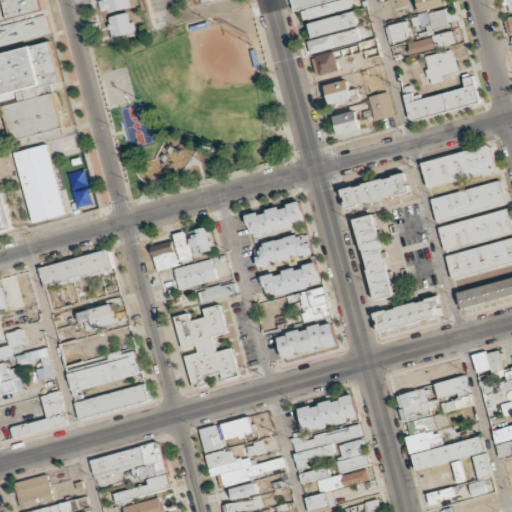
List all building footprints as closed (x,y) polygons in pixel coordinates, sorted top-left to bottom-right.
[(0,0),(0,45),(51,33),(42,0),(0,0)] [(130,7),(128,0),(101,0),(99,1),(102,13),(130,7)] [(291,0),(294,11),(301,9),(304,19),(356,6),(354,0),(291,0)] [(511,0),(503,0),(508,13),(511,11),(511,0)] [(413,17),(416,28),(424,26),(426,36),(435,34),(434,30),(453,25),(448,8),(413,17)] [(360,24),(357,10),(310,23),(314,37),(360,24)] [(108,17),(113,38),(135,33),(130,12),(108,17)] [(390,43),(412,37),(407,21),(386,27),(390,43)] [(308,41),(311,53),(360,40),(357,28),(308,41)] [(411,55),(459,42),(456,30),(408,43),(411,55)] [(0,54),(0,105),(5,104),(14,146),(31,142),(30,136),(64,129),(54,84),(61,82),(52,42),(0,54)] [(444,81),(442,74),(458,71),(453,50),(425,56),(431,84),(444,81)] [(410,121),(480,102),(473,73),(462,76),(465,86),(414,100),(410,86),(402,88),(410,121)] [(352,99),(348,80),(326,84),(330,104),(352,99)] [(368,96),(375,120),(393,115),(387,91),(368,96)] [(333,116),(338,134),(361,127),(356,109),(333,116)] [(421,161),(428,188),(497,171),(491,143),(421,161)] [(33,223),(66,215),(50,144),(17,152),(33,223)] [(341,188),(347,209),(410,192),(404,171),(341,188)] [(430,197),(436,221),(508,203),(502,179),(430,197)] [(0,232),(13,230),(4,191),(0,191),(0,232)] [(251,236),(306,221),(300,199),(245,215),(251,236)] [(437,227),(445,252),(511,232),(511,224),(507,207),(437,227)] [(376,213),(355,217),(373,299),(394,295),(376,213)] [(189,232),(195,255),(214,250),(208,227),(189,232)] [(174,234),(181,264),(193,261),(185,231),(174,234)] [(314,253),(308,231),(253,245),(259,267),(314,253)] [(452,278),(511,262),(511,236),(445,254),(452,278)] [(159,271),(180,265),(173,241),(152,246),(159,271)] [(40,266),(45,287),(115,271),(110,250),(40,266)] [(219,278),(213,258),(175,268),(180,289),(219,278)] [(267,297),(323,283),(317,260),(262,275),(267,297)] [(461,308),(511,295),(511,276),(457,291),(461,308)] [(238,293),(235,281),(198,290),(201,302),(238,293)] [(0,309),(9,307),(3,286),(0,286),(0,309)] [(324,286),(298,293),(305,322),(331,315),(324,286)] [(374,312),(379,331),(442,315),(438,296),(374,312)] [(195,388),(209,385),(207,376),(222,372),(224,379),(239,375),(232,347),(217,352),(212,336),(228,332),(221,303),(204,307),(207,316),(191,320),(189,313),(175,317),(183,348),(197,345),(199,353),(187,356),(195,388)] [(118,323),(113,304),(77,313),(79,323),(85,322),(87,331),(118,323)] [(0,342),(6,341),(0,315),(0,360),(15,357),(13,348),(26,344),(22,329),(8,333),(11,345),(0,348),(0,342)] [(283,358),(340,343),(334,319),(277,334),(283,358)] [(56,376),(49,346),(18,354),(20,366),(35,362),(39,380),(56,376)] [(106,353),(108,360),(86,366),(87,368),(69,373),(74,392),(140,373),(133,346),(106,353)] [(472,355),(476,374),(491,370),(494,383),(497,382),(500,393),(511,390),(511,366),(504,368),(499,348),(472,355)] [(0,363),(0,395),(24,389),(18,367),(9,369),(7,362),(0,363)] [(438,381),(441,410),(472,407),(468,377),(438,381)] [(144,383),(74,401),(79,419),(149,401),(144,383)] [(40,394),(47,417),(12,427),(15,437),(68,422),(59,389),(40,394)] [(304,430),(359,419),(355,396),(300,407),(304,430)] [(511,412),(511,401),(501,405),(504,415),(511,412)] [(201,428),(206,452),(224,448),(222,439),(253,432),(250,418),(201,428)] [(291,438),(294,451),(364,435),(361,424),(306,437),(306,435),(291,438)] [(500,459),(511,455),(511,425),(493,430),(500,459)] [(342,457),(338,458),(340,471),(371,465),(369,454),(366,455),(363,439),(340,444),(342,457)] [(248,444),(250,456),(267,453),(265,441),(248,444)] [(93,458),(97,477),(137,468),(141,486),(115,492),(117,501),(172,489),(162,442),(93,458)] [(336,454),(333,443),(294,454),(298,468),(307,466),(306,462),(336,454)] [(286,469),(284,458),(257,464),(255,457),(237,461),(234,449),(207,455),(212,476),(223,474),(225,483),(286,469)] [(478,479),(492,476),(488,453),(473,455),(478,479)] [(457,482),(465,481),(462,461),(454,462),(457,482)] [(330,475),(327,466),(299,474),(302,483),(330,475)] [(370,480),(367,468),(317,481),(320,493),(370,480)] [(22,508),(55,499),(48,474),(15,483),(22,508)] [(473,497),(488,492),(484,478),(469,483),(473,497)] [(259,493),(256,482),(229,489),(231,501),(259,493)] [(431,503),(461,496),(459,486),(428,494),(431,503)] [(306,497),(309,511),(335,505),(332,491),(306,497)] [(125,511),(165,511),(162,497),(124,507),(125,511)] [(237,511),(264,506),(262,497),(223,505),(224,511),(237,511)] [(70,511),(81,510),(79,500),(22,511),(70,511)] [(375,511),(374,509),(381,508),(379,500),(342,509),(342,511),(375,511)]
